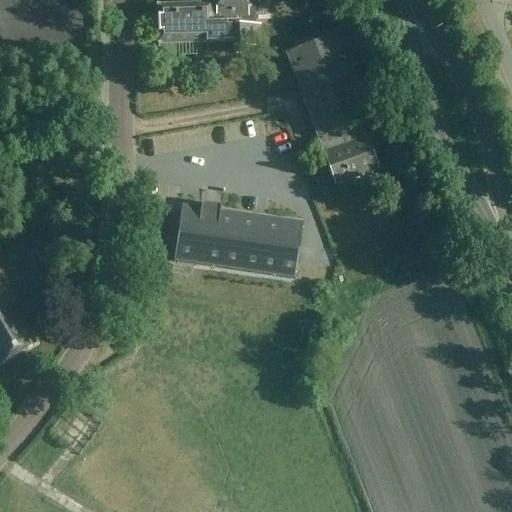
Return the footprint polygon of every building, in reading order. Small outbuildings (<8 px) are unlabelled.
[(214,0),(215,5),(157,6),(158,57),(175,57),(174,45),(232,43),(233,55),(251,54),(250,27),(239,26),(239,18),(249,17),(248,5),(256,4),(255,0),(214,0)] [(377,172),(360,126),(371,123),(340,38),(287,57),(334,187),(377,172)] [(178,206),(171,263),(293,281),(299,224),(217,212),(217,207),(198,204),(197,209),(178,206)] [(0,364),(35,345),(13,307),(17,305),(0,275),(0,364)] [(191,275),(189,285),(235,292),(237,282),(191,275)]
